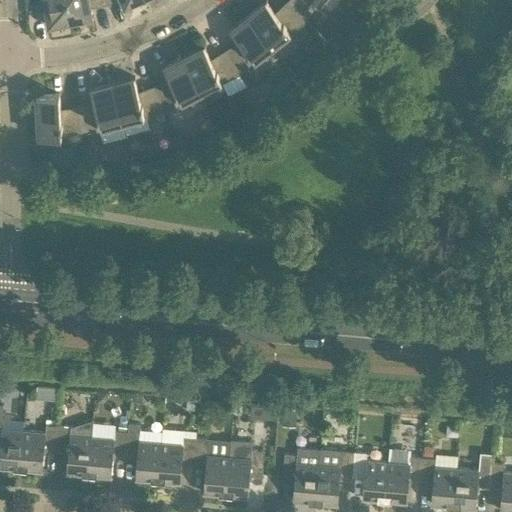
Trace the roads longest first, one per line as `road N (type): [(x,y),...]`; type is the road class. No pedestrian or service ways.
road 1 (secondary): [(511,357),(5,311)]
road 2 (residential): [(5,311),(6,71)]
road 3 (residential): [(6,71),(82,62),(166,30),(216,0)]
